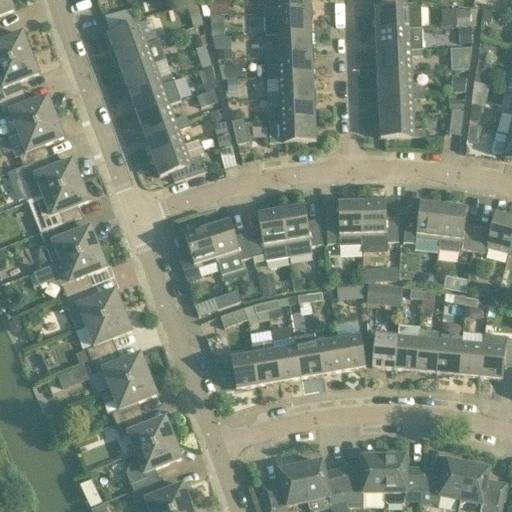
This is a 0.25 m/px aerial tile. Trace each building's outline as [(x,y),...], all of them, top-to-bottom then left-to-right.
[(0,0),(0,18),(13,14),(7,0),(0,0)] [(274,0),(275,9),(262,9),(263,17),(310,15),(308,0),(274,0)] [(199,4),(203,18),(209,18),(209,17),(227,16),(226,1),(208,2),(199,4)] [(201,26),(196,6),(187,8),(192,29),(201,26)] [(420,9),(374,11),(375,33),(421,31),(420,9)] [(105,15),(107,28),(135,24),(133,11),(105,15)] [(475,28),(474,11),(456,12),(457,29),(475,28)] [(482,11),(481,23),(489,25),(491,12),(482,11)] [(264,38),(277,37),(277,38),(310,36),(310,15),(263,17),(264,38)] [(116,58),(159,42),(157,36),(145,40),(140,25),(108,37),(116,58)] [(223,39),(223,25),(212,25),(212,28),(212,39),(223,39)] [(472,45),(471,29),(460,29),(460,45),(472,45)] [(376,55),(422,53),(421,31),(375,33),(376,55)] [(0,68),(30,57),(22,36),(3,43),(0,35),(0,68)] [(265,60),(311,58),(310,36),(277,38),(277,52),(265,53),(265,60)] [(203,38),(195,41),(198,50),(206,47),(203,38)] [(123,78),(155,67),(150,53),(161,49),(159,42),(116,58),(123,78)] [(231,61),(230,51),(217,52),(218,62),(231,61)] [(471,51),(450,51),(451,73),(468,72),(471,51)] [(486,63),(487,53),(478,51),(476,62),(486,63)] [(377,76),(411,75),(411,60),(423,60),(422,53),(376,55),(377,76)] [(0,105),(24,96),(19,85),(38,77),(30,57),(0,68),(0,90),(0,91),(0,105)] [(278,81),(312,79),(311,58),(265,60),(266,67),(278,66),(278,81)] [(209,59),(199,63),(203,72),(212,69),(209,59)] [(478,63),(475,75),(487,78),(490,66),(478,63)] [(184,78),(182,72),(160,80),(155,67),(123,78),(130,98),(172,83),(172,82),(184,78)] [(225,69),(225,82),(237,81),(236,68),(225,69)] [(378,98),(424,96),(424,89),(412,89),(411,75),(377,76),(378,98)] [(454,78),(452,92),(465,93),(466,80),(454,78)] [(267,103),(313,101),(312,79),(278,81),(279,95),(267,96),(267,103)] [(208,92),(216,90),(213,81),(202,85),(205,93),(208,92)] [(236,82),(224,83),(225,93),(237,93),(236,82)] [(169,107),(180,103),(172,83),(130,98),(138,119),(170,107),(169,107)] [(474,84),(471,100),(484,103),(487,87),(474,84)] [(206,95),(205,95),(209,107),(210,107),(218,104),(214,92),(206,95)] [(47,100),(28,107),(24,96),(0,105),(0,112),(2,118),(10,115),(18,135),(55,120),(47,100)] [(379,119),(413,118),(412,103),(424,103),(424,96),(378,98),(379,119)] [(280,124),(314,122),(313,101),(267,103),(268,110),(280,109),(280,124)] [(450,101),(450,111),(463,111),(463,101),(450,101)] [(469,121),(477,122),(480,107),(472,106),(469,121)] [(187,124),(185,117),(174,121),(170,107),(138,119),(145,139),(187,124)] [(232,125),(242,122),(240,111),(229,114),(232,125)] [(464,114),(452,112),(449,136),(460,138),(464,114)] [(210,116),(213,124),(222,121),(219,113),(210,116)] [(202,118),(187,124),(145,139),(152,159),(184,148),(184,147),(179,132),(204,123),(202,118)] [(380,142),(414,140),(426,140),(426,133),(414,133),(413,118),(379,119),(380,142)] [(19,160),(14,162),(17,171),(17,172),(49,159),(44,148),(63,141),(55,120),(18,135),(26,155),(18,158),(19,160)] [(237,148),(249,145),(243,122),(242,122),(232,125),(237,148)] [(268,124),(268,146),(281,146),(315,145),(314,122),(280,124),(268,124)] [(219,152),(231,149),(226,126),(214,129),(219,152)] [(468,126),(465,143),(475,145),(480,129),(468,126)] [(511,139),(508,138),(502,159),(511,162),(511,139)] [(197,142),(184,147),(184,148),(152,159),(160,180),(171,176),(174,186),(206,174),(200,157),(202,156),(197,142)] [(17,171),(13,173),(15,180),(15,181),(14,185),(20,199),(23,202),(24,201),(25,205),(27,204),(28,204),(80,184),(72,163),(53,171),(49,159),(17,172),(17,171)] [(62,215),(76,209),(88,205),(80,184),(28,204),(40,236),(66,226),(62,215)] [(397,220),(385,220),(385,204),(361,205),(362,237),(385,236),(385,246),(398,245),(397,220)] [(339,247),(339,237),(362,237),(361,205),(338,206),(338,222),(326,222),(327,247),(339,247)] [(416,237),(438,240),(439,240),(443,209),(419,206),(419,212),(406,211),(402,244),(415,246),(416,237)] [(311,255),(310,250),(322,248),(318,223),(306,225),(303,209),(280,213),(288,259),(311,255)] [(438,240),(437,249),(438,249),(437,253),(457,256),(458,252),(473,255),(477,229),(464,227),(466,211),(443,209),(439,240),(438,240)] [(263,258),(264,264),(288,259),(280,213),(257,217),(260,233),(246,235),(252,261),(263,258)] [(511,221),(495,217),(491,232),(477,229),(473,255),(485,257),(487,247),(509,253),(511,243),(511,221)] [(246,235),(233,239),(229,224),(206,231),(217,265),(239,258),(241,264),(252,261),(246,235)] [(66,226),(40,236),(45,248),(52,268),(98,250),(89,230),(71,237),(66,226)] [(177,253),(176,252),(175,253),(188,287),(189,287),(188,285),(200,281),(196,271),(217,265),(206,231),(184,238),(187,250),(177,253)] [(59,289),(61,288),(65,300),(91,290),(87,279),(106,271),(98,250),(52,268),(28,278),(32,290),(38,287),(39,288),(48,284),(59,289)] [(376,264),(375,281),(395,282),(396,265),(376,264)] [(259,279),(262,299),(275,297),(272,277),(259,279)] [(423,286),(432,287),(433,277),(428,277),(423,281),(423,286)] [(445,279),(443,291),(464,295),(466,283),(445,279)] [(292,282),(294,294),(305,292),(303,281),(292,282)] [(496,301),(499,289),(480,285),(477,298),(495,302),(496,301)] [(365,303),(364,289),(336,292),(338,306),(365,303)] [(85,329),(123,314),(114,293),(96,301),(91,290),(65,300),(70,312),(77,309),(85,329)] [(401,292),(368,290),(367,308),(400,310),(401,292)] [(213,302),(217,313),(241,305),(237,293),(213,302)] [(421,303),(422,295),(410,293),(409,301),(421,303)] [(422,295),(421,303),(433,304),(434,296),(422,295)] [(309,297),(310,305),(322,304),(321,296),(309,297)] [(310,305),(309,297),(297,299),(298,307),(310,305)] [(464,309),(466,301),(454,299),(452,306),(464,309)] [(466,301),(464,309),(476,311),(477,303),(466,301)] [(277,303),(265,306),(267,314),(268,313),(269,322),(280,320),(279,311),(277,303)] [(254,309),(255,316),(257,325),(268,323),(268,322),(269,322),(268,313),(267,314),(265,306),(254,309)] [(243,311),(220,320),(224,332),(248,323),(243,311)] [(90,364),(117,353),(112,342),(131,335),(123,314),(85,329),(93,349),(86,352),(86,353),(90,363),(90,364)] [(8,325),(12,334),(22,330),(18,321),(8,325)] [(375,335),(375,339),(372,370),(393,372),(397,337),(375,335)] [(461,339),(458,339),(457,336),(450,335),(447,338),(440,337),(439,345),(436,376),(458,378),(461,347),(460,347),(461,339)] [(365,370),(359,336),(338,339),(344,374),(365,370)] [(415,374),(418,343),(397,341),(398,337),(397,337),(393,372),(415,374)] [(294,350),(292,339),(273,343),(280,385),(301,381),(296,350),(294,350)] [(317,347),(322,378),(344,374),(338,339),(337,339),(337,343),(317,347)] [(483,345),(483,349),(480,380),(502,382),(504,366),(511,367),(511,341),(506,341),(505,347),(483,345)] [(258,389),(280,385),(273,343),(251,347),(252,354),(258,389)] [(418,343),(415,374),(436,376),(439,345),(418,343)] [(296,350),(301,381),(322,378),(317,347),(296,350)] [(480,380),(483,349),(461,347),(458,378),(480,380)] [(79,367),(90,363),(86,353),(75,357),(79,367)] [(110,392),(148,378),(140,357),(121,364),(117,353),(90,364),(95,375),(103,372),(110,392)] [(225,376),(233,374),(236,393),(258,389),(252,354),(222,359),(225,376)] [(116,427),(142,417),(137,406),(156,398),(148,378),(110,392),(118,413),(111,415),(116,427)] [(136,456),(173,441),(165,421),(146,428),(142,417),(116,427),(120,439),(128,436),(136,456)] [(129,487),(130,487),(133,494),(159,484),(155,472),(181,462),(173,441),(136,456),(138,462),(129,465),(125,476),(129,487)] [(361,460),(361,472),(343,472),(346,504),(345,504),(346,510),(362,510),(382,510),(382,503),(384,505),(383,459),(361,460)] [(425,471),(406,472),(406,459),(383,459),(384,505),(386,507),(402,507),(405,504),(421,503),(425,471)] [(445,463),(443,475),(425,471),(421,503),(438,507),(439,500),(460,504),(467,467),(445,463)] [(307,506),(308,511),(309,511),(321,511),(327,511),(329,508),(330,508),(345,504),(346,504),(343,472),(324,476),(321,464),(300,469),(308,505),(307,506)] [(480,508),(479,511),(499,511),(504,487),(486,484),(489,472),(467,467),(460,504),(480,508)] [(262,490),(267,511),(287,511),(287,510),(307,506),(308,505),(300,469),(278,474),(281,486),(262,490)] [(81,485),(88,507),(98,504),(91,482),(81,485)] [(148,511),(180,511),(190,508),(182,487),(163,495),(159,484),(133,494),(137,506),(145,503),(148,511)]
